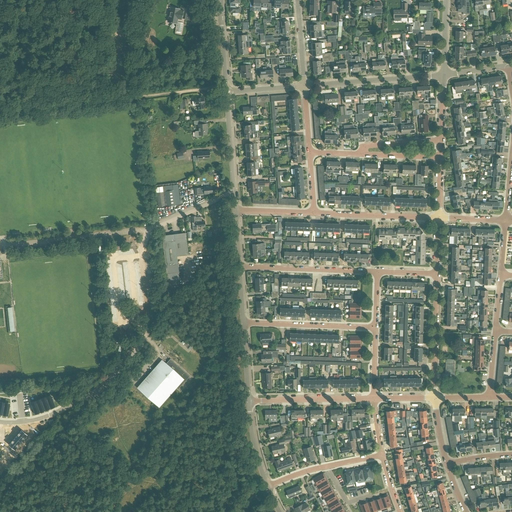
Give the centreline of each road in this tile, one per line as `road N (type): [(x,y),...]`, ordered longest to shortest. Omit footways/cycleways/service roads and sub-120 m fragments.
road 1 (track): [(226,86),(0,107)]
road 2 (residential): [(146,336),(95,394),(29,422),(0,422)]
road 3 (residential): [(303,86),(443,75)]
road 4 (residential): [(377,271),(240,266)]
road 5 (residential): [(440,158),(309,152)]
road 6 (residential): [(374,328),(243,322)]
road 7 (residential): [(434,398),(437,273)]
road 8 (residential): [(438,218),(314,213)]
road 9 (residential): [(249,401),(373,399)]
